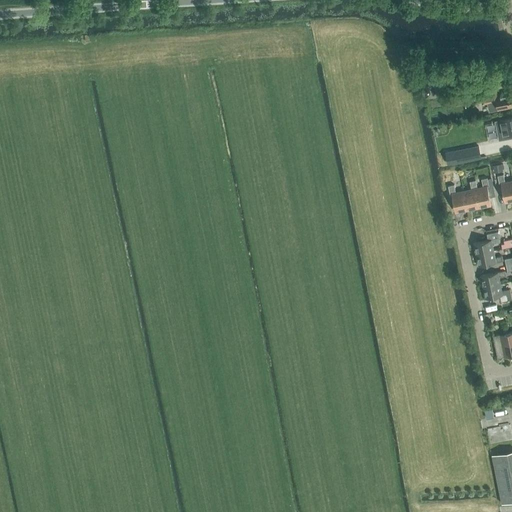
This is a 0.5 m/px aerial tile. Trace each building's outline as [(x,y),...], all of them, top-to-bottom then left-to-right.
[(441,95),(437,74),(422,76),(425,98),(441,95)] [(511,107),(511,96),(511,91),(498,94),(496,85),(480,89),(483,103),(486,102),(488,111),(498,109),(498,110),(511,107)] [(511,117),(495,120),(499,140),(511,137),(511,117)] [(481,157),(478,145),(454,150),(457,162),(461,161),(481,157)] [(511,200),(511,180),(505,182),(504,174),(498,175),(499,183),(501,183),(505,202),(511,200)] [(483,186),(477,187),(476,188),(480,207),(491,204),(488,186),(489,186),(487,177),(482,178),(483,186)] [(476,188),(477,187),(476,180),(470,181),(471,189),(464,190),(468,209),(480,207),(476,188)] [(468,209),(464,190),(456,192),(454,184),(449,185),(450,194),(452,193),(456,212),(468,209)] [(474,242),(476,254),(494,250),(492,243),(500,242),(498,231),(487,233),(488,240),(474,242)] [(504,243),(501,244),(502,248),(511,245),(511,238),(504,240),(504,243)] [(495,257),(494,250),(476,254),(479,265),(503,260),(502,255),(495,257)] [(481,275),(483,286),(500,283),(499,276),(506,275),(505,270),(481,275)] [(502,290),(500,283),(483,286),(485,298),(499,295),(501,301),(511,299),(510,288),(502,290)] [(511,354),(511,352),(508,333),(493,336),(497,358),(511,354)] [(492,408),(484,410),(486,419),(494,417),(492,408)] [(511,450),(495,453),(503,504),(511,502),(511,450)]
